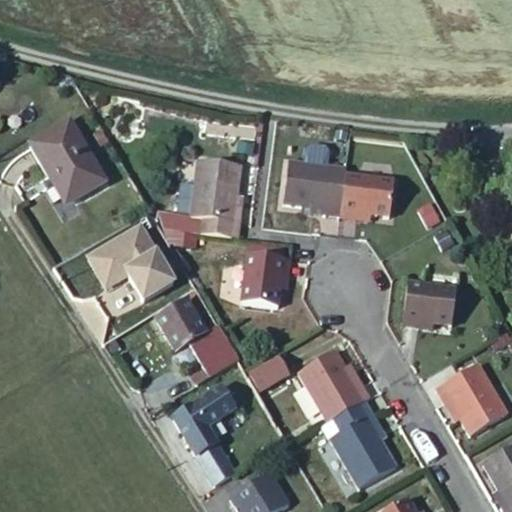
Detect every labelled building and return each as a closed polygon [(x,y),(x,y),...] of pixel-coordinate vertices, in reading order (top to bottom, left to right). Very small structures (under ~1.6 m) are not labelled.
[(64,125),(27,147),(46,178),(49,177),(66,204),(99,184),(64,125)] [(189,220),(170,217),(168,233),(187,235),(228,241),(234,195),(239,167),(196,161),(189,220)] [(345,179),(346,173),(289,165),(283,208),(301,211),(323,214),(322,221),(339,223),(340,216),(345,179)] [(393,186),(345,179),(340,216),(362,219),(388,223),(393,186)] [(240,196),(234,195),(228,241),(234,241),(240,196)] [(431,210),(423,215),(428,224),(436,220),(431,210)] [(323,214),(301,211),(299,217),(322,221),(323,214)] [(170,217),(147,214),(157,231),(168,233),(170,217)] [(340,216),(339,223),(361,226),(362,219),(340,216)] [(127,278),(142,305),(175,287),(141,225),(83,257),(102,292),(127,278)] [(168,233),(157,231),(168,249),(185,251),(187,235),(168,233)] [(274,311),(278,284),(280,263),(244,257),(238,305),(274,311)] [(285,285),(288,264),(280,263),(278,284),(285,285)] [(131,284),(98,292),(104,317),(137,309),(131,284)] [(402,324),(424,328),(448,332),(454,294),(407,288),(402,324)] [(235,363),(215,329),(201,338),(181,305),(153,322),(173,355),(185,347),(198,368),(181,378),(189,391),(220,372),(235,363)] [(423,335),(424,328),(402,324),(401,332),(423,335)] [(362,406),(368,403),(359,389),(353,392),(342,372),(333,357),(296,377),(325,428),(331,424),(357,410),(362,406)] [(272,364),(249,378),(258,394),(282,381),(272,364)] [(353,392),(359,389),(347,369),(342,372),(353,392)] [(433,393),(442,409),(448,405),(459,425),(468,441),(504,420),(474,370),(433,393)] [(217,393),(229,413),(242,405),(230,385),(217,393)] [(189,411),(169,423),(192,461),(212,449),(201,430),(229,413),(217,393),(189,411)] [(448,405),(442,409),(453,430),(459,425),(448,405)] [(385,444),(362,406),(357,410),(379,447),(385,444)] [(338,437),(327,443),(357,494),(394,472),(379,447),(357,410),(331,424),(338,437)] [(325,428),(320,430),(327,443),(338,437),(331,424),(325,428)] [(511,511),(511,444),(478,464),(494,493),(504,511),(511,511)] [(227,500),(234,511),(281,511),(290,507),(271,475),(227,500)] [(504,511),(494,493),(490,496),(498,511),(504,511)]
